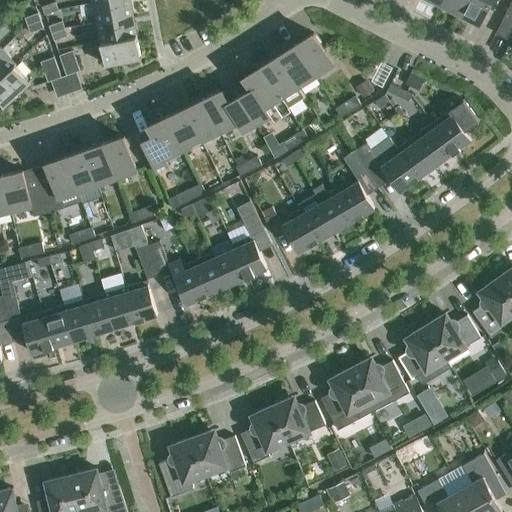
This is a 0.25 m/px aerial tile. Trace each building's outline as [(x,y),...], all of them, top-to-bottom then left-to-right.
[(108,0),(94,3),(97,22),(133,15),(130,0),(108,0)] [(443,0),(441,5),(461,15),(467,0),(443,0)] [(467,0),(461,15),(480,25),(492,0),(467,0)] [(43,7),(45,15),(59,10),(56,2),(43,7)] [(511,9),(509,8),(496,33),(507,39),(511,30),(511,9)] [(25,18),(28,25),(41,21),(39,13),(25,18)] [(97,22),(101,42),(137,35),(133,15),(97,22)] [(41,21),(28,25),(31,33),(44,28),(41,21)] [(49,26),(52,33),(65,29),(63,21),(49,26)] [(65,29),(52,33),(55,41),(68,36),(65,29)] [(314,33),(296,44),(317,76),(334,65),(314,33)] [(137,35),(101,42),(106,64),(141,57),(137,35)] [(296,44),(279,55),(299,87),(317,76),(296,44)] [(0,51),(0,78),(15,64),(2,50),(0,51)] [(60,55),(67,75),(80,70),(73,51),(60,55)] [(279,55),(262,66),(282,98),(289,108),(306,97),(299,87),(279,55)] [(41,62),(48,82),(62,77),(54,57),(41,62)] [(15,64),(0,78),(0,101),(4,106),(31,81),(15,64)] [(252,89),(241,96),(257,125),(271,117),(265,109),(282,98),(262,66),(244,77),(252,89)] [(406,85),(419,91),(425,80),(412,73),(406,85)] [(357,87),(364,98),(375,91),(368,80),(357,87)] [(388,91),(398,96),(402,89),(391,83),(388,91)] [(223,89),(204,98),(221,132),(239,124),(243,132),(257,125),(241,96),(229,102),(223,89)] [(402,89),(398,96),(409,101),(413,94),(402,89)] [(375,101),(380,108),(390,101),(385,95),(375,101)] [(443,103),(449,111),(432,123),(454,153),(462,147),(461,147),(472,139),(466,131),(480,121),(464,100),(453,95),(443,103)] [(356,96),(346,102),(351,111),(361,104),(356,96)] [(204,98),(186,107),(203,141),(221,132),(204,98)] [(351,111),(346,102),(336,109),(341,117),(351,111)] [(186,107),(168,116),(184,150),(203,141),(186,107)] [(184,150),(168,116),(149,126),(154,137),(144,142),(157,173),(169,166),(166,159),(184,150)] [(432,123),(415,136),(436,165),(453,153),(454,153),(432,123)] [(303,129),(293,136),(298,144),(308,138),(303,129)] [(125,136),(105,143),(117,178),(137,171),(125,136)] [(298,144),(293,136),(283,142),(288,151),(298,144)] [(368,142),(356,150),(371,173),(383,166),(401,191),(411,183),(411,184),(419,178),(397,148),(398,148),(390,136),(372,149),(368,142)] [(415,136),(398,148),(397,148),(419,178),(419,177),(436,165),(415,136)] [(105,143),(86,150),(98,185),(117,178),(105,143)] [(86,150),(66,156),(79,192),(98,185),(86,150)] [(348,181),(338,187),(356,219),(364,214),(375,208),(360,181),(371,173),(356,150),(344,158),(359,180),(350,186),(348,181)] [(293,153),(283,160),(287,167),(297,160),(293,153)] [(54,183),(41,187),(48,212),(63,208),(82,201),(79,192),(66,156),(47,163),(47,165),(54,183)] [(258,156),(247,161),(252,170),(262,165),(258,156)] [(252,170),(247,161),(236,166),(241,175),(252,170)] [(24,170),(3,175),(12,212),(32,207),(34,217),(48,212),(41,187),(28,190),(24,171),(24,170)] [(3,175),(0,175),(0,214),(12,212),(3,175)] [(202,183),(191,189),(195,198),(206,192),(202,183)] [(314,189),(317,194),(337,230),(355,219),(356,219),(338,187),(327,193),(322,184),(314,189)] [(195,198),(191,189),(180,194),(184,203),(195,198)] [(303,213),(319,241),(319,240),(337,230),(317,194),(298,204),(301,209),(301,208),(303,213)] [(206,198),(192,205),(196,212),(197,215),(211,208),(206,198)] [(237,207),(252,236),(265,229),(250,200),(237,207)] [(196,212),(192,205),(181,210),(185,217),(196,212)] [(152,206),(141,210),(144,219),(155,215),(152,206)] [(303,213),(301,208),(301,209),(290,215),(293,219),(283,224),(299,252),(310,245),(311,245),(319,241),(303,213)] [(144,219),(141,210),(129,214),(133,223),(144,219)] [(265,218),(269,226),(280,220),(276,213),(265,218)] [(92,227),(81,231),(84,240),(96,236),(92,227)] [(84,240),(81,231),(70,235),(73,244),(84,240)] [(102,239),(91,243),(93,251),(96,259),(96,258),(94,251),(105,247),(102,239)] [(243,239),(232,243),(247,277),(256,273),(267,268),(255,239),(245,243),(243,239)] [(213,252),(227,286),(247,277),(232,243),(232,244),(229,240),(211,248),(213,252)] [(160,241),(148,245),(160,274),(171,270),(169,264),(160,241)] [(42,243),(31,245),(33,255),(45,252),(42,243)] [(93,251),(91,243),(79,247),(85,263),(96,259),(93,251)] [(33,255),(31,245),(19,248),(21,258),(33,255)] [(160,274),(148,245),(137,249),(148,279),(160,274)] [(213,252),(193,261),(208,295),(208,294),(227,286),(213,252)] [(61,254),(49,256),(51,264),(63,262),(61,254)] [(51,264),(49,256),(38,259),(40,267),(51,264)] [(208,295),(193,261),(182,266),(179,259),(169,264),(171,270),(172,270),(187,303),(199,298),(199,299),(208,295)] [(511,267),(499,277),(511,295),(511,267)] [(511,315),(511,295),(499,277),(480,291),(484,297),(483,298),(483,299),(482,300),(482,301),(482,302),(483,303),(483,304),(473,311),(492,337),(506,327),(502,322),(511,315)] [(1,284),(3,296),(9,320),(21,317),(13,281),(1,284)] [(82,281),(64,287),(68,300),(86,295),(82,281)] [(137,283),(126,286),(137,321),(146,319),(146,318),(158,315),(149,284),(138,287),(137,283)] [(126,286),(105,292),(116,327),(136,321),(136,322),(137,321),(126,286)] [(105,292),(85,299),(95,334),(116,327),(105,292)] [(3,296),(0,296),(0,322),(9,320),(3,296)] [(85,299),(64,305),(75,340),(95,334),(85,299)] [(64,305),(43,311),(54,347),(55,347),(55,346),(75,340),(64,305)] [(54,347),(43,311),(32,315),(34,319),(23,322),(33,353),(45,349),(54,347)] [(447,313),(427,325),(447,358),(481,337),(468,315),(457,321),(456,320),(455,319),(454,319),(452,319),(451,319),(447,313)] [(447,358),(427,325),(406,337),(411,344),(410,345),(409,345),(409,347),(408,349),(409,350),(409,351),(399,357),(413,379),(415,378),(425,384),(452,367),(447,358)] [(372,357),(351,368),(374,411),(410,392),(393,360),(382,366),(382,365),(381,364),(380,364),(378,363),(377,363),(376,364),(372,357)] [(508,375),(502,364),(494,369),(494,376),(498,382),(508,375)] [(374,411),(351,368),(330,378),(334,385),(333,386),(333,387),(332,388),(332,389),(332,390),(332,391),(332,392),(321,398),(338,430),(374,411)] [(431,387),(417,395),(424,407),(438,398),(431,387)] [(511,406),(511,388),(501,395),(510,408),(511,406)] [(295,396),(273,405),(289,441),(326,425),(316,401),(304,405),(303,404),(303,403),(302,403),(300,402),(298,403),(295,396)] [(289,441),(273,405),(252,415),(255,422),(254,422),(253,423),(253,425),(252,425),(252,426),(252,427),(253,428),(242,433),(254,463),(270,456),(268,450),(289,441)] [(474,428),(485,421),(478,410),(467,418),(474,428)] [(432,425),(426,414),(415,420),(421,431),(432,425)] [(215,429),(193,437),(207,474),(228,466),(230,472),(247,466),(236,436),(224,440),(224,439),(223,438),(222,437),(220,436),(219,436),(218,437),(215,429)] [(207,474),(193,437),(171,445),(174,453),(173,453),(172,454),(171,455),(171,456),(171,457),(171,458),(171,459),(160,463),(172,497),(194,489),(194,479),(207,474)] [(403,464),(417,455),(411,444),(396,453),(403,464)] [(348,465),(340,449),(327,454),(335,471),(348,465)] [(473,482),(461,489),(473,511),(501,511),(503,511),(488,484),(498,478),(484,453),(463,465),(473,482)] [(511,458),(511,459),(507,453),(497,460),(511,484),(511,483),(511,458)] [(98,468),(72,474),(81,511),(88,511),(98,509),(98,511),(128,511),(120,486),(103,490),(98,468)] [(81,511),(72,474),(46,481),(51,503),(39,506),(40,511),(81,511)] [(473,511),(461,489),(449,496),(439,479),(418,490),(430,511),(436,511),(442,509),(443,511),(473,511)] [(350,496),(344,483),(330,489),(336,503),(350,496)] [(14,487),(0,489),(0,511),(30,511),(29,508),(18,510),(14,487)] [(380,511),(423,511),(415,494),(380,511)]
